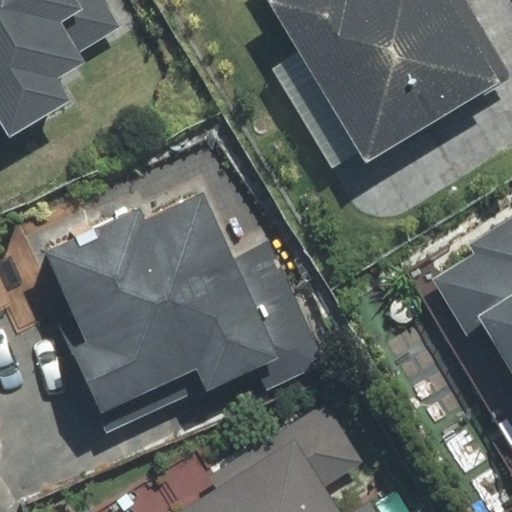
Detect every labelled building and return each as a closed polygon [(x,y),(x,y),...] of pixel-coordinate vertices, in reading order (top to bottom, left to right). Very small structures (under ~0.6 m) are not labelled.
[(0,0),(0,136),(51,105),(41,89),(121,40),(96,0),(0,0)] [(244,0),(343,171),(479,93),(425,0),(244,0)] [(186,202),(27,263),(58,345),(48,349),(73,416),(177,377),(186,401),(239,380),(246,400),(314,374),(263,241),(208,262),(186,202)] [(511,220),(419,277),(511,431),(511,220)] [(323,403),(149,511),(315,511),(304,494),(359,460),(323,403)]
